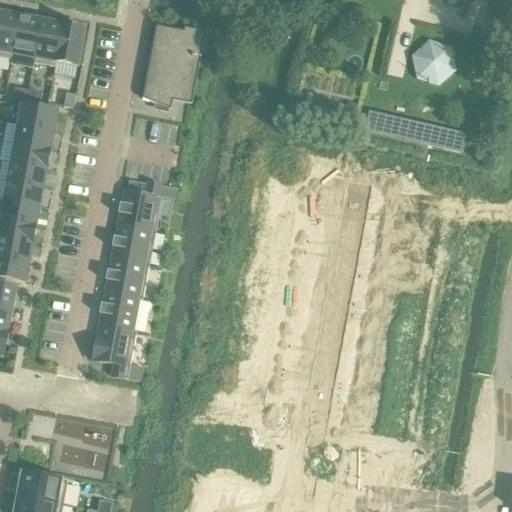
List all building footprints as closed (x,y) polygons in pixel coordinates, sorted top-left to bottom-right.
[(0,59),(12,62),(20,19),(0,15),(0,59)] [(33,65),(41,23),(20,19),(12,62),(11,66),(32,70),(33,65)] [(55,65),(62,27),(41,23),(33,65),(54,69),(55,65)] [(62,27),(55,65),(77,69),(84,31),(62,27)] [(156,28),(143,101),(170,112),(172,112),(173,103),(192,107),(206,34),(185,30),(184,33),(156,28)] [(439,88),(456,73),(452,49),(429,42),(412,58),(416,81),(439,88)] [(12,100),(26,102),(28,92),(14,90),(12,100)] [(28,92),(26,102),(40,105),(42,95),(28,92)] [(66,95),(63,109),(73,111),(76,97),(66,95)] [(22,108),(19,128),(54,134),(57,115),(22,108)] [(387,118),(383,138),(422,147),(427,127),(387,118)] [(50,153),(54,134),(19,128),(15,146),(50,153)] [(11,165),(47,172),(50,153),(15,146),(11,165)] [(43,191),(47,172),(11,165),(8,184),(43,191)] [(251,210),(251,211),(302,221),(307,196),(289,193),(291,181),(258,174),(255,188),(265,190),(261,212),(251,210)] [(39,210),(43,191),(8,184),(4,203),(39,210)] [(120,217),(118,229),(155,235),(161,201),(158,200),(160,188),(148,186),(146,198),(124,194),(122,207),(120,207),(119,217),(120,217)] [(383,200),(377,228),(394,231),(401,232),(399,245),(429,250),(437,210),(383,200)] [(36,229),(39,210),(4,203),(1,222),(36,229)] [(251,211),(246,237),(297,247),(301,229),(302,221),(251,211)] [(0,241),(32,247),(36,229),(1,222),(0,225),(0,241)] [(114,250),(112,262),(149,269),(155,235),(118,229),(116,240),(114,240),(112,250),(114,250)] [(246,237),(239,274),(273,281),(275,268),(293,271),(293,270),(297,247),(246,237)] [(32,247),(0,241),(0,260),(29,266),(32,247)] [(379,261),(374,285),(425,295),(432,258),(399,252),(397,264),(379,261)] [(0,281),(25,286),(29,266),(0,260),(0,281)] [(108,284),(106,295),(139,302),(142,303),(149,269),(112,262),(110,274),(108,274),(106,283),(108,284)] [(374,285),(370,311),(421,321),(421,320),(416,319),(420,295),(425,296),(425,295),(374,285)] [(0,311),(11,313),(15,290),(0,287),(0,311)] [(102,317),(99,329),(133,335),(133,334),(139,302),(106,295),(103,307),(102,307),(100,317),(102,317)] [(234,300),(227,337),(278,346),(283,322),(265,318),(267,306),(235,300),(234,300)] [(0,334),(6,336),(11,313),(0,311),(0,334)] [(370,311),(365,336),(383,339),(380,352),(414,358),(421,321),(370,311)] [(99,329),(93,363),(115,367),(112,379),(124,382),(127,382),(136,335),(133,334),(133,335),(99,329)] [(227,337),(227,338),(236,340),(232,364),(273,372),(277,354),(278,346),(227,337)] [(352,365),(347,391),(396,401),(401,376),(405,377),(408,363),(377,358),(375,370),(368,368),(352,365)] [(218,386),(216,400),(249,406),(251,393),(269,397),(269,395),(273,372),(232,364),(227,387),(218,386)] [(347,391),(342,417),(359,421),(366,422),(363,434),(394,440),(396,426),(387,424),(391,401),(396,402),(396,401),(347,391)] [(22,475),(18,499),(63,507),(67,484),(47,480),(47,478),(37,476),(37,478),(22,475)] [(207,475),(199,511),(255,511),(259,498),(242,494),(235,493),(237,481),(207,475)] [(18,499),(15,511),(61,511),(63,507),(18,499)] [(335,511),(334,511),(390,511),(391,508),(361,502),(358,511),(346,511),(334,510),(334,511),(335,511)] [(99,503),(97,511),(116,511),(117,511),(111,511),(112,505),(99,503)]
